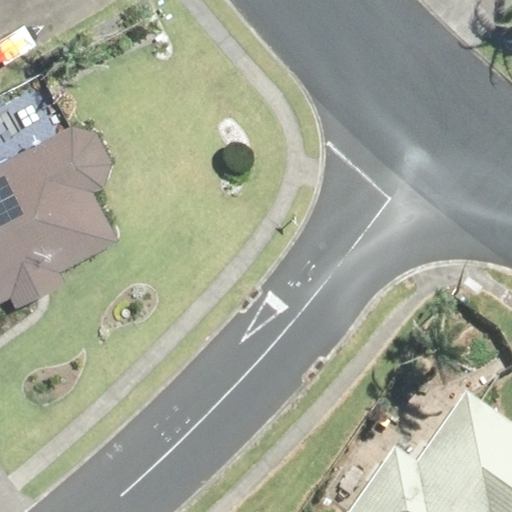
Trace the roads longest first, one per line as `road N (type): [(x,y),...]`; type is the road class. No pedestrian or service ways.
road 1 (residential): [(107,511),(258,382),(462,144)]
road 2 (residential): [(462,144),(340,0)]
